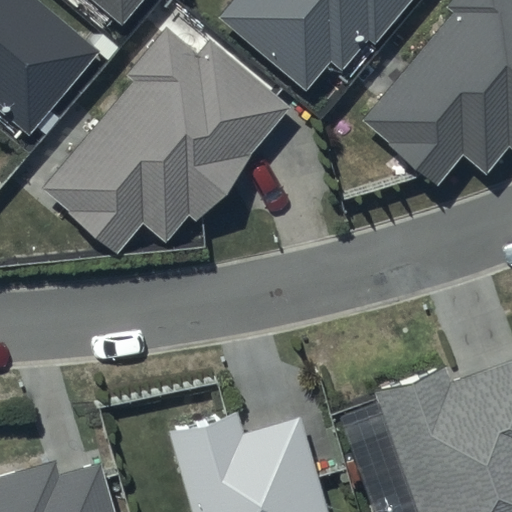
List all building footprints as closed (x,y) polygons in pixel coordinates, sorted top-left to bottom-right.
[(93,42),(43,0),(0,0),(0,105),(22,125),(93,42)] [(132,0),(99,0),(119,16),(132,0)] [(233,0),(218,18),(305,90),(330,59),(341,69),(368,36),(377,43),(412,0),(233,0)] [(511,0),(450,0),(446,6),(451,11),(358,122),(436,187),(464,155),(485,172),(508,144),(511,147),(511,0)] [(199,52),(166,25),(124,74),(134,82),(42,189),(118,254),(144,223),(166,242),(189,215),(195,221),(294,105),(213,36),(199,52)] [(415,511),(511,511),(511,362),(451,385),(443,365),(371,392),(415,511)] [(237,410),(168,429),(191,511),(329,511),(301,416),(244,432),(237,410)] [(54,461),(0,477),(0,511),(114,511),(101,466),(59,479),(54,461)]
